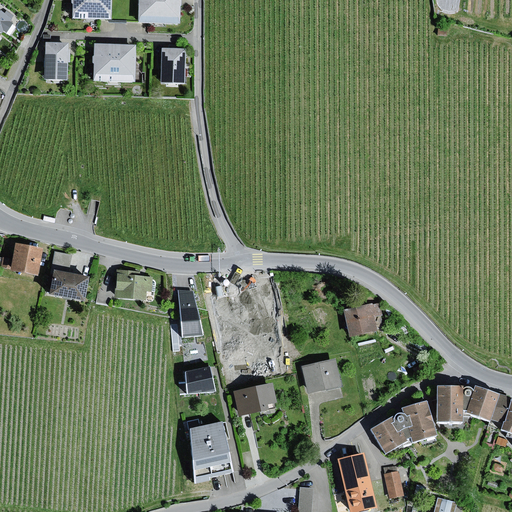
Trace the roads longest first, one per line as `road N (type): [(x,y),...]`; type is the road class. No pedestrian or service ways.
road 1 (residential): [(171,511),(282,481),(419,385),(464,363)]
road 2 (residential): [(243,261),(215,200),(202,134),(198,0)]
road 3 (tertiary): [(464,363),(356,271),(243,261)]
road 4 (tertiary): [(243,261),(172,265),(0,218)]
